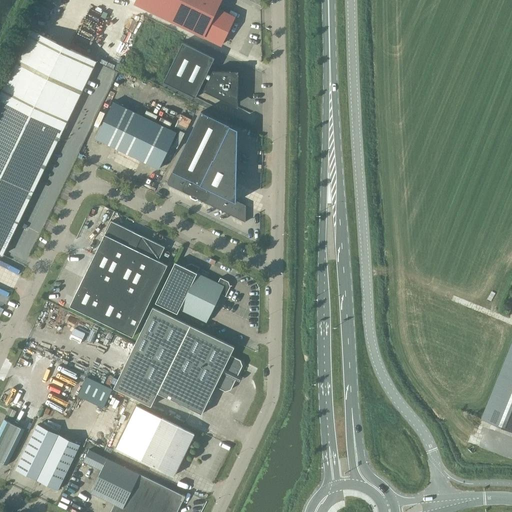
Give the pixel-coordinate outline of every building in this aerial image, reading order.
[(221,0),(135,0),(135,3),(221,45),(235,17),(217,9),(221,0)] [(0,253),(3,255),(96,61),(31,30),(0,93),(0,253)] [(215,58),(183,42),(176,55),(208,71),(215,58)] [(176,55),(168,73),(200,88),(208,71),(176,55)] [(239,71),(213,71),(203,91),(234,105),(234,92),(238,91),(238,83),(239,71)] [(200,88),(168,73),(163,82),(195,98),(200,88)] [(193,101),(186,117),(191,119),(198,103),(193,101)] [(96,138),(159,169),(176,133),(113,102),(96,138)] [(178,120),(182,122),(185,116),(167,107),(162,117),(175,125),(178,120)] [(172,171),(167,182),(168,185),(183,192),(190,196),(193,195),(197,197),(198,199),(205,203),(245,222),(246,206),(236,201),(236,187),(237,140),(238,130),(230,126),(201,112),(172,171)] [(90,128),(94,130),(99,120),(95,118),(90,128)] [(120,156),(118,161),(129,165),(131,161),(120,156)] [(109,164),(107,169),(118,173),(120,168),(109,164)] [(111,221),(70,306),(132,337),(167,265),(158,261),(165,247),(111,221)] [(11,270),(16,272),(20,262),(15,260),(11,270)] [(175,263),(155,303),(177,314),(179,309),(206,322),(220,294),(225,297),(230,287),(228,282),(220,278),(218,283),(197,273),(200,268),(191,264),(186,265),(185,268),(175,263)] [(225,392),(231,390),(242,366),(240,360),(230,355),(234,347),(153,307),(114,388),(151,406),(157,393),(201,414),(215,387),(225,392)] [(511,344),(482,419),(511,431),(511,344)] [(88,377),(79,395),(104,408),(113,390),(88,377)] [(116,448),(174,476),(194,434),(137,406),(116,448)] [(7,414),(13,417),(16,411),(9,408),(7,414)] [(0,461),(7,465),(25,430),(4,420),(0,428),(0,461)] [(16,469),(37,480),(59,435),(38,425),(16,469)] [(59,435),(37,480),(58,490),(80,445),(59,435)] [(182,495),(89,449),(83,461),(101,470),(90,492),(114,504),(112,510),(112,511),(175,511),(181,500),(183,501),(185,496),(182,495)] [(54,501),(56,497),(45,491),(43,495),(54,501)]
